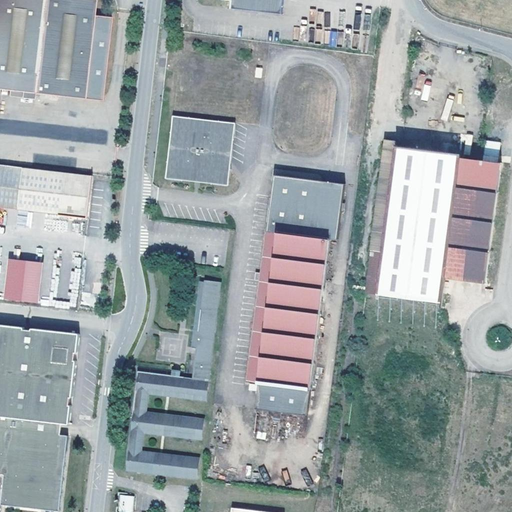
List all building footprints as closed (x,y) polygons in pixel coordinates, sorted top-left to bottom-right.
[(0,0),(0,86),(27,90),(27,96),(38,96),(39,91),(100,98),(110,14),(92,12),(93,0),(0,0)] [(278,14),(280,0),(223,0),(229,1),(230,8),(278,14)] [(27,90),(0,86),(0,92),(27,96),(27,90)] [(174,116),(173,132),(189,118),(174,116)] [(189,118),(173,132),(185,149),(169,163),(182,180),(198,166),(211,183),(228,169),(215,152),(231,138),(218,121),(202,135),(189,118)] [(218,121),(189,118),(202,135),(218,121)] [(233,123),(218,121),(231,138),(233,123)] [(173,132),(169,163),(185,149),(173,132)] [(228,169),(231,138),(215,152),(228,169)] [(371,261),(367,296),(441,306),(442,292),(444,275),(446,261),(459,155),(398,146),(397,150),(388,150),(384,152),(379,197),(371,261)] [(501,161),(477,158),(459,155),(446,261),(444,275),(460,277),(486,282),(491,238),(501,161)] [(182,180),(169,163),(167,178),(182,180)] [(0,204),(55,211),(60,171),(0,164),(0,204)] [(198,166),(182,180),(211,183),(198,166)] [(228,169),(211,183),(226,184),(228,169)] [(93,174),(60,171),(55,211),(88,215),(93,174)] [(246,380),(257,382),(254,408),(307,414),(329,236),(336,237),(343,184),(272,175),(246,380)] [(26,215),(16,215),(16,223),(25,223),(26,215)] [(38,304),(43,263),(8,258),(3,300),(38,304)] [(195,477),(196,461),(145,454),(146,435),(200,441),(201,422),(149,416),(152,393),(204,400),(217,282),(196,280),(184,377),(140,371),(127,470),(195,477)] [(60,511),(80,337),(0,328),(0,478),(7,480),(4,510),(22,511),(60,511)] [(132,511),(135,498),(121,497),(119,511),(132,511)]
